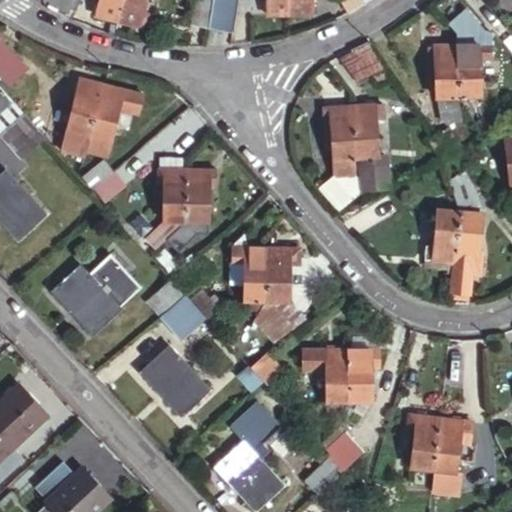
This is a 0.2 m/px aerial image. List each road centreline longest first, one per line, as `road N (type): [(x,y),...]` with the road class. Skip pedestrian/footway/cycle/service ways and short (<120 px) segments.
road 1 (residential): [(222,93),(393,300),(438,320),(481,322),(511,312)]
road 2 (residential): [(189,511),(0,305)]
road 3 (residential): [(3,0),(222,93)]
road 4 (residential): [(222,93),(406,0)]
